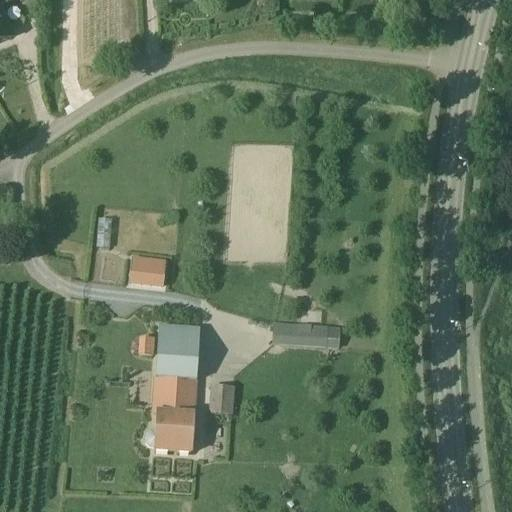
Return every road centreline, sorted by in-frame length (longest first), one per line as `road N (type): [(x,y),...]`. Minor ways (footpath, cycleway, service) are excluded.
road 1 (unclassified): [(0,166),(135,81),(196,56),(316,49),(470,70)]
road 2 (tertiary): [(460,511),(443,344),(470,70)]
